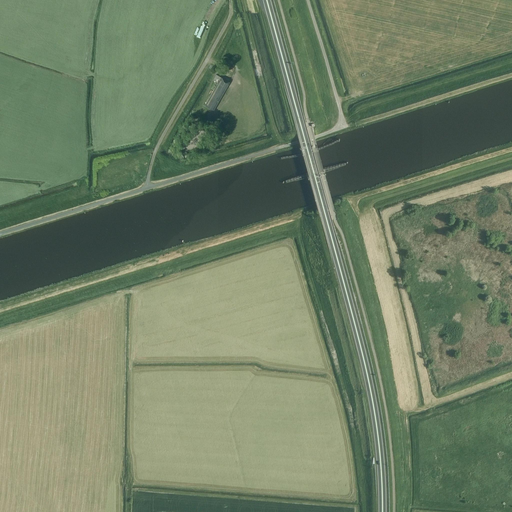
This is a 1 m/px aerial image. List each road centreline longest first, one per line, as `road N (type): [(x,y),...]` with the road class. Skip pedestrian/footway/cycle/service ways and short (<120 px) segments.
road 1 (trunk): [(382,511),(365,367),(266,0)]
road 2 (unclassified): [(0,234),(342,127),(309,0)]
